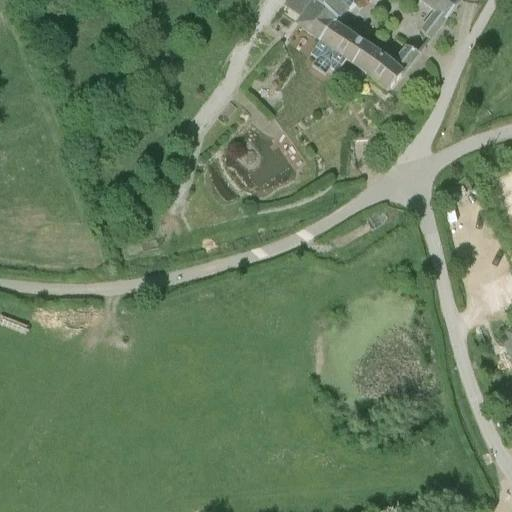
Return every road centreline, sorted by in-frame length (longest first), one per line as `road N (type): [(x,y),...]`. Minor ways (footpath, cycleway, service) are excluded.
road 1 (track): [(0,283),(96,290),(176,278),(269,250),(419,172)]
road 2 (unclassified): [(419,172),(421,210),(456,332),(511,478)]
road 3 (residential): [(419,172),(433,120),(495,0)]
